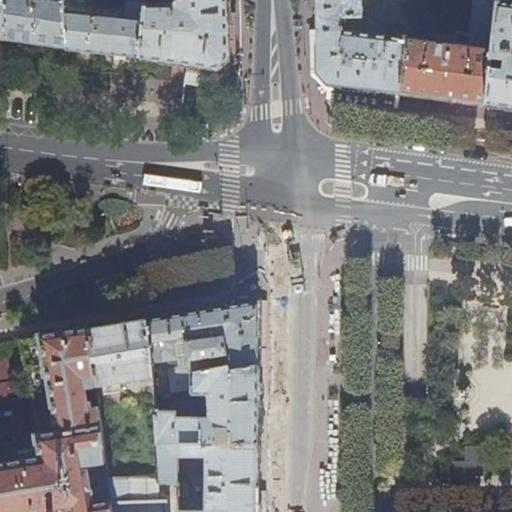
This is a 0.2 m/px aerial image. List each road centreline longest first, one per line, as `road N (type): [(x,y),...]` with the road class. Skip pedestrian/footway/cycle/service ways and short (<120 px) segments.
road 1 (secondary): [(284,180),(298,262),(294,511)]
road 2 (residential): [(378,194),(370,501),(379,511)]
road 3 (residential): [(0,296),(147,249),(200,169)]
road 4 (secondary): [(200,169),(0,147)]
road 5 (secondary): [(273,0),(284,180)]
road 6 (residential): [(511,211),(378,194)]
